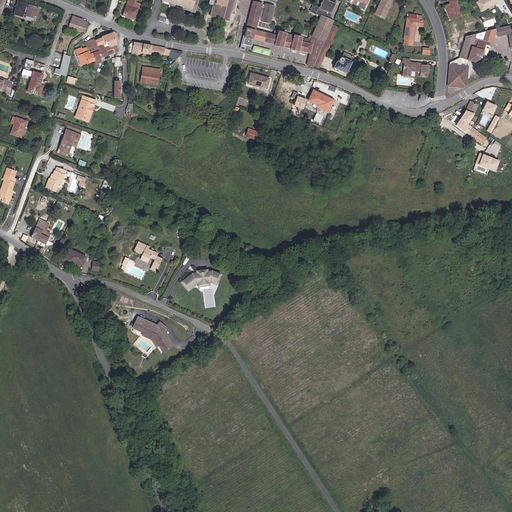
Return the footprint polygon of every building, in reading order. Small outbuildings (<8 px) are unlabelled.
[(135,3),(135,0),(127,0),(122,16),(134,20),(138,8),(133,7),(135,3)] [(192,9),(194,0),(162,0),(162,2),(169,5),(170,2),(177,4),(177,7),(184,9),(185,7),(192,9)] [(214,0),(211,16),(228,20),(232,0),(214,0)] [(329,19),(336,3),(327,0),(322,0),(322,3),(321,2),(320,4),(321,4),(320,7),(319,7),(319,8),(317,11),(324,14),(323,17),(329,19)] [(364,10),(368,0),(349,0),(348,2),(359,6),(358,7),(364,10)] [(384,18),(391,0),(380,0),(375,14),(384,18)] [(461,15),(459,9),(461,8),(457,0),(448,0),(449,4),(445,6),(451,20),(461,15)] [(482,11),(499,1),(498,0),(480,0),(477,2),(482,11)] [(28,4),(18,1),(16,6),(14,12),(24,15),(26,11),(26,12),(25,15),(34,18),(35,18),(38,8),(29,5),(27,8),(28,4)] [(261,6),(262,4),(253,2),(242,44),(245,45),(251,46),(253,39),(255,30),(259,17),(261,6)] [(265,7),(261,6),(259,17),(262,18),(262,20),(270,23),(274,7),(266,5),(265,7)] [(324,14),(317,11),(319,8),(312,5),(310,11),(321,16),(323,17),(324,14)] [(511,19),(511,14),(510,11),(503,15),(508,22),(511,19)] [(413,40),(416,26),(422,27),(423,20),(421,20),(422,16),(409,14),(408,18),(407,18),(404,39),(405,39),(404,44),(412,46),(413,40)] [(84,32),(88,22),(83,21),(83,19),(72,16),(69,27),(84,32)] [(329,31),(333,21),(329,19),(323,17),(321,16),(312,36),(325,41),(329,31)] [(486,31),(485,32),(494,35),(497,34),(498,36),(510,33),(508,26),(496,29),(486,31)] [(314,65),(325,41),(312,36),(309,34),(308,39),(278,31),(278,32),(274,32),(274,35),(255,30),(253,39),(275,44),(275,45),(283,47),(290,49),(298,51),(299,51),(310,53),(307,65),(313,66),(314,65)] [(319,68),(335,33),(329,31),(325,41),(314,65),(319,68)] [(118,40),(116,34),(113,32),(102,37),(102,38),(104,43),(106,42),(108,46),(109,47),(116,45),(115,41),(118,40)] [(483,40),(490,42),(491,43),(494,35),(485,32),(484,38),(483,40)] [(477,33),(466,36),(461,54),(463,54),(462,58),(479,63),(485,45),(489,46),(490,42),(483,40),(484,38),(476,36),(477,33)] [(104,43),(102,38),(96,40),(96,38),(95,39),(94,39),(99,50),(108,46),(106,42),(104,43)] [(99,50),(94,39),(85,43),(88,49),(90,54),(91,53),(95,61),(96,63),(96,64),(98,63),(101,62),(100,58),(118,51),(116,45),(109,47),(108,46),(99,50)] [(170,52),(170,50),(165,49),(165,48),(152,45),(143,44),(134,42),(132,54),(137,55),(138,50),(142,51),(142,53),(150,54),(155,55),(156,55),(157,53),(164,55),(170,56),(170,54),(170,52)] [(269,55),(270,50),(254,45),(252,50),(269,55)] [(95,61),(91,53),(90,54),(88,49),(82,51),(81,48),(75,50),(81,65),(87,63),(87,64),(95,61)] [(346,74),(354,57),(344,52),(342,57),(340,57),(339,57),(339,58),(338,58),(338,59),(338,61),(338,62),(339,62),(340,63),(337,61),(334,68),(346,74)] [(427,76),(428,66),(421,65),(422,63),(410,62),(407,62),(407,59),(403,58),(403,63),(404,63),(403,75),(410,76),(411,71),(421,72),(420,75),(427,76)] [(464,84),(470,63),(461,61),(455,81),(464,84)] [(157,82),(159,70),(148,68),(147,74),(151,74),(150,80),(157,82)] [(37,84),(40,74),(33,72),(27,92),(39,95),(42,86),(40,85),(37,84)] [(267,88),(269,79),(251,74),(248,83),(267,88)] [(8,85),(9,83),(0,79),(0,89),(6,91),(5,93),(9,94),(12,86),(8,85)] [(316,106),(325,111),(326,111),(329,105),(331,106),(333,100),(313,90),(308,101),(317,105),(316,106)] [(88,112),(91,104),(94,105),(95,100),(83,96),(80,105),(81,105),(78,112),(77,111),(75,117),(88,122),(91,113),(88,112)] [(307,99),(298,96),(295,105),(304,108),(307,99)] [(467,124),(474,113),(478,105),(470,101),(466,110),(456,125),(482,144),(487,137),(482,133),(481,134),(467,124)] [(484,101),(480,110),(492,114),(496,105),(484,101)] [(491,133),(500,118),(495,115),(487,131),(491,133)] [(21,138),(27,121),(17,118),(14,125),(11,134),(21,138)] [(256,140),(259,133),(249,129),(246,136),(256,140)] [(80,135),(67,130),(66,134),(65,133),(63,138),(64,139),(63,144),(61,143),(58,152),(67,156),(71,145),(76,147),(80,135)] [(492,142),(490,142),(491,140),(487,137),(482,144),(487,148),(492,142)] [(489,169),(494,159),(483,155),(479,153),(475,163),(489,169)] [(493,171),(498,161),(494,159),(489,169),(493,171)] [(61,183),(65,171),(57,167),(55,171),(53,175),(51,179),(50,179),(49,178),(46,188),(55,191),(59,183),(61,183)] [(11,191),(15,179),(13,179),(16,171),(7,168),(3,179),(4,180),(0,192),(0,197),(3,199),(3,198),(9,200),(11,193),(9,192),(10,190),(11,191)] [(82,187),(86,178),(78,175),(76,179),(80,181),(78,185),(82,187)] [(108,191),(110,184),(104,181),(101,188),(108,191)] [(43,230),(46,223),(47,220),(45,219),(43,222),(39,220),(31,237),(38,240),(43,230)] [(45,244),(50,235),(45,233),(46,232),(43,230),(38,240),(45,244)] [(156,256),(158,253),(153,251),(148,249),(149,247),(138,241),(134,250),(142,254),(142,255),(149,259),(150,257),(154,259),(152,264),(158,267),(162,259),(156,256)] [(81,268),(86,257),(69,249),(65,256),(68,258),(67,260),(71,261),(71,263),(72,264),(81,268)] [(99,271),(100,263),(93,262),(92,270),(99,271)] [(217,284),(221,275),(212,271),(207,271),(207,270),(201,270),(199,273),(197,273),(192,273),(185,279),(182,282),(188,290),(195,285),(198,283),(209,281),(217,284)] [(161,331),(157,328),(158,326),(138,317),(134,328),(144,332),(153,336),(158,344),(163,351),(173,345),(163,330),(161,331)] [(158,344),(153,336),(144,332),(143,335),(151,339),(156,346),(158,344)]
